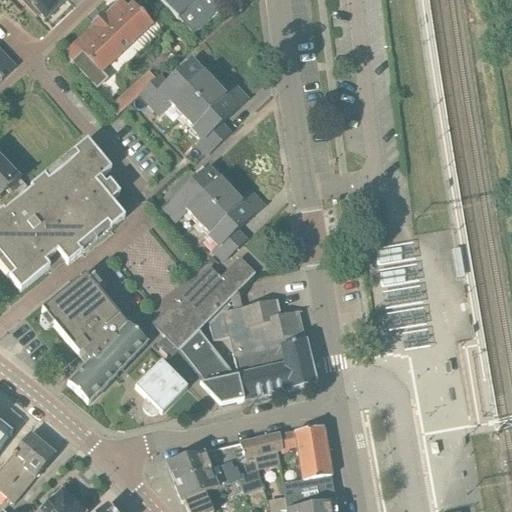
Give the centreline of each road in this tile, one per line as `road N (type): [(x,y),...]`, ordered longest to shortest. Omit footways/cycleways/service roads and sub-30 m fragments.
road 1 (residential): [(337,403),(272,0)]
road 2 (residential): [(337,403),(167,439),(112,462)]
road 3 (secondary): [(112,462),(0,369)]
road 4 (residential): [(0,25),(31,56),(95,0)]
